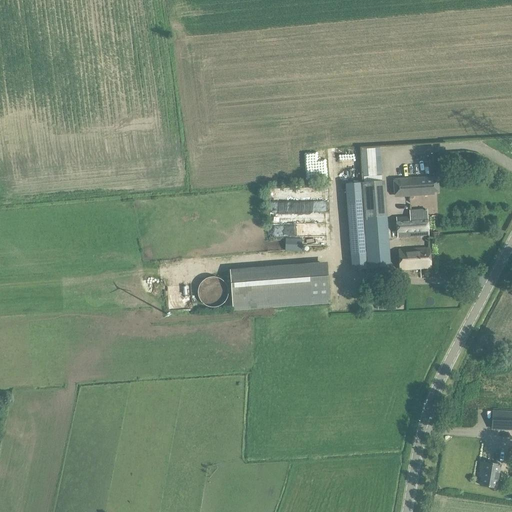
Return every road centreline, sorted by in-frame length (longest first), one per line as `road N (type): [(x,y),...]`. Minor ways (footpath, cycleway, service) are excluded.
road 1 (tertiary): [(410,511),(432,407),(511,245)]
road 2 (unknown): [(388,196),(389,160),(401,151),(475,142),(511,159)]
